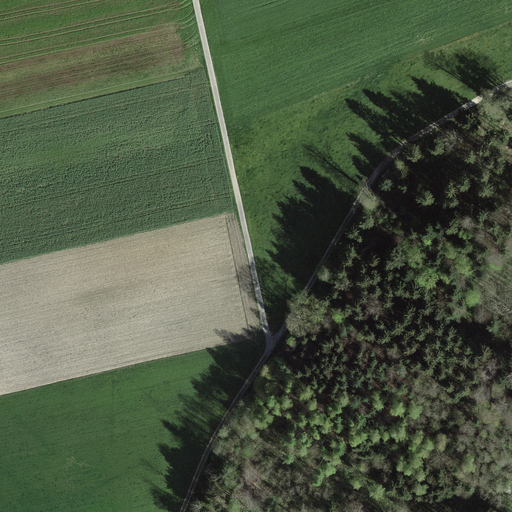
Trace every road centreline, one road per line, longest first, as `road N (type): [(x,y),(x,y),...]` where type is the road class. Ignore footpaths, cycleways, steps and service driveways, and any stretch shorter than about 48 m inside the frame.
road 1 (track): [(511,81),(435,122),(386,165),(268,341)]
road 2 (track): [(195,0),(268,341)]
road 3 (track): [(268,341),(180,511)]
